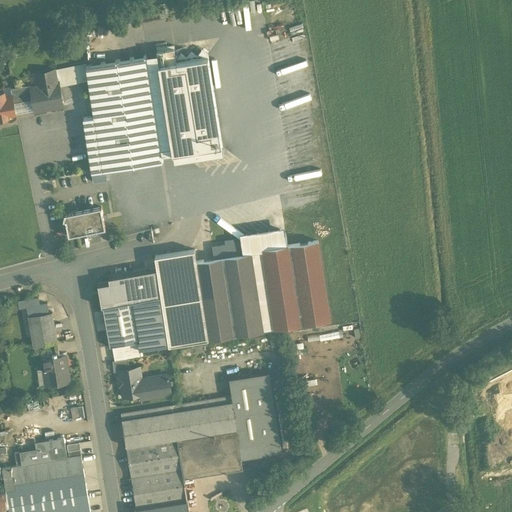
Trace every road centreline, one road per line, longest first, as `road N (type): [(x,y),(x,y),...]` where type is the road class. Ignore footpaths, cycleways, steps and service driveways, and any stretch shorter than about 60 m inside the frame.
road 1 (tertiary): [(265,511),(441,364),(511,323)]
road 2 (unclassified): [(69,265),(114,511)]
